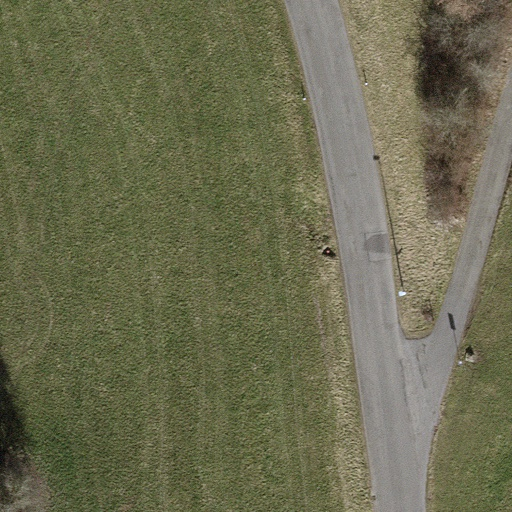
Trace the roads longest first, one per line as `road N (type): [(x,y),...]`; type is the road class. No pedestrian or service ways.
road 1 (tertiary): [(315,0),(339,95),(388,422)]
road 2 (unclassified): [(388,422),(419,394),(440,352),(511,103)]
